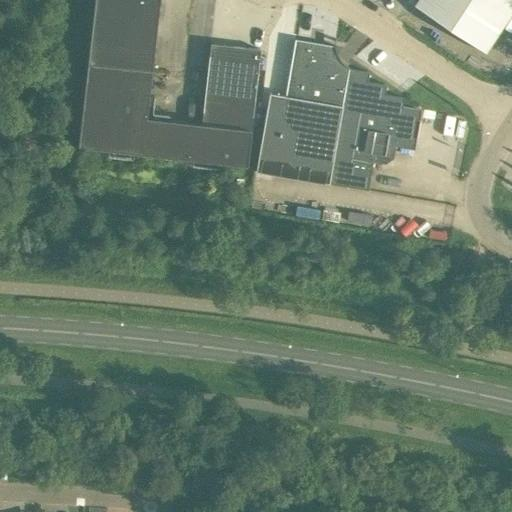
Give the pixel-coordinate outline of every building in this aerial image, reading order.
[(158,0),(94,0),(77,147),(246,166),(250,130),(145,118),(158,0)] [(511,9),(511,0),(417,0),(414,5),(484,52),(511,9)] [(255,170),(327,183),(348,68),(332,56),(334,46),(294,39),(284,96),(268,93),(255,170)] [(250,130),(260,49),(210,43),(201,124),(250,130)] [(368,71),(348,68),(327,183),(367,190),(372,162),(381,163),(392,158),(394,146),(413,149),(419,117),(420,109),(401,106),(403,96),(384,92),(386,83),(367,80),(368,71)]
